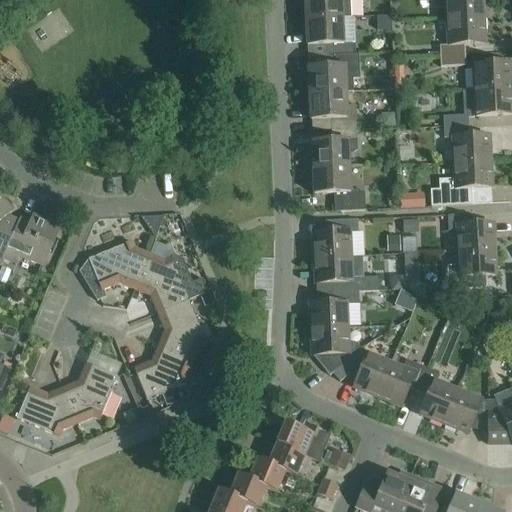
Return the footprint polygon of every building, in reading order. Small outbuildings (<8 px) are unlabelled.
[(303,0),(305,22),(341,20),(340,7),(349,7),(348,0),(303,0)] [(445,0),(446,22),(482,20),(481,0),(445,0)] [(326,47),(327,58),(351,57),(351,45),(342,46),(341,20),(305,22),(306,47),(326,47)] [(438,48),(439,58),(464,57),(463,47),(483,46),(482,20),(446,22),(447,47),(438,48)] [(357,56),(351,57),(327,58),(327,69),(307,70),(308,96),(344,94),(352,94),(351,81),(358,81),(357,56)] [(464,57),(439,58),(439,69),(464,68),(464,57)] [(474,92),(509,91),(508,65),(472,66),(474,92)] [(511,117),(509,91),(474,92),(475,118),(511,117)] [(329,121),(330,132),(355,131),(354,107),(345,108),(344,94),(308,96),(310,122),(329,121)] [(442,130),(467,129),(467,117),(442,118),(442,130)] [(468,138),(467,129),(442,130),(443,140),(452,140),(453,165),(489,164),(488,137),(468,138)] [(355,131),(330,132),(330,143),(311,144),(312,170),(348,169),(347,156),(349,156),(356,152),(355,131)] [(489,164),(453,165),(454,181),(438,182),(438,191),(429,192),(430,208),(489,205),(489,190),(490,190),(489,164)] [(348,169),(312,170),(313,196),(338,195),(339,214),(364,212),(363,193),(349,194),(348,169)] [(0,264),(2,260),(15,230),(18,222),(7,217),(11,213),(0,201),(0,264)] [(457,253),(493,252),(492,226),(472,227),(472,217),(447,218),(448,241),(457,241),(457,253)] [(26,234),(15,230),(2,260),(14,265),(17,257),(42,267),(58,229),(32,218),(26,234)] [(313,260),(349,259),(348,235),(357,235),(356,222),(332,223),(332,233),(312,234),(313,260)] [(134,292),(148,256),(133,250),(130,243),(87,261),(78,274),(96,303),(106,299),(103,291),(118,285),(134,292)] [(494,278),(493,252),(457,253),(458,267),(446,268),(447,292),(485,290),(485,278),(494,278)] [(157,316),(188,302),(208,294),(203,282),(192,286),(182,262),(176,259),(171,261),(170,260),(164,263),(148,256),(134,292),(149,298),(157,316)] [(349,259),(313,260),(315,286),(316,286),(317,296),(357,294),(379,293),(379,279),(364,280),(364,274),(350,275),(349,259)] [(215,303),(211,293),(199,298),(203,308),(215,303)] [(310,332),(346,331),(345,307),(358,306),(357,294),(317,296),(317,306),(309,306),(310,332)] [(188,302),(157,316),(164,333),(157,348),(192,363),(199,347),(205,345),(188,302)] [(311,358),(312,358),(329,378),(332,375),(331,375),(360,350),(355,345),(346,345),(346,331),(310,332),(311,358)] [(186,378),(192,363),(157,348),(150,364),(133,371),(146,402),(189,384),(186,378)] [(376,399),(390,366),(366,356),(360,350),(331,375),(332,375),(339,384),(348,376),(356,380),(352,389),(376,399)] [(0,393),(0,394),(10,371),(0,366),(0,365),(3,357),(0,355),(0,393)] [(417,394),(426,370),(406,362),(403,371),(390,366),(376,399),(400,409),(408,390),(417,394)] [(77,384),(62,391),(77,426),(92,419),(99,422),(116,379),(85,366),(77,384)] [(426,370),(417,394),(426,398),(419,416),(443,426),(456,393),(435,384),(438,375),(426,370)] [(77,426),(62,391),(47,397),(29,390),(16,421),(58,439),(61,432),(77,426)] [(456,393),(443,426),(467,436),(472,422),(476,424),(476,431),(488,431),(486,402),(480,403),(456,393)] [(486,402),(488,431),(488,447),(511,447),(511,446),(511,408),(499,414),(494,402),(486,402)] [(140,408),(132,411),(136,421),(144,418),(140,408)] [(275,447),(303,458),(318,464),(330,436),(287,419),(275,447)] [(284,474),(295,479),(303,458),(275,447),(267,466),(267,467),(284,474)] [(256,461),(248,481),(248,482),(265,489),(264,490),(276,494),(284,474),(267,467),(267,466),(256,461)] [(379,511),(396,511),(410,478),(399,474),(397,479),(386,474),(383,481),(368,475),(354,509),(361,511),(371,511),(372,509),(379,511)] [(248,482),(248,481),(237,477),(229,497),(228,497),(245,504),(245,505),(256,509),(264,490),(265,489),(248,482)] [(436,511),(444,492),(410,478),(396,511),(436,511)] [(323,481),(320,489),(333,494),(336,487),(323,481)] [(320,489),(317,496),(330,501),(333,494),(320,489)] [(209,511),(242,511),(245,505),(245,504),(228,497),(229,497),(218,492),(209,511)] [(444,492),(436,511),(476,511),(479,507),(444,492)]
